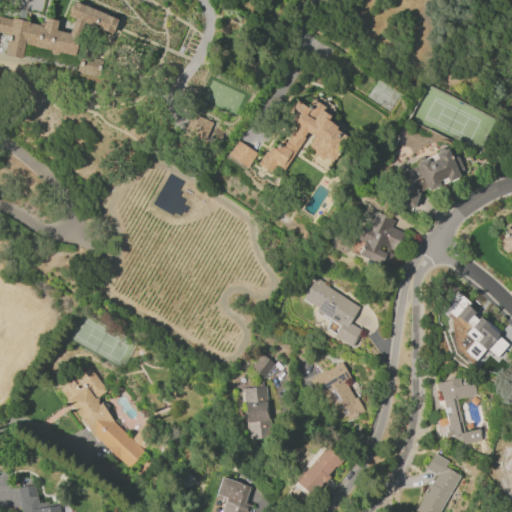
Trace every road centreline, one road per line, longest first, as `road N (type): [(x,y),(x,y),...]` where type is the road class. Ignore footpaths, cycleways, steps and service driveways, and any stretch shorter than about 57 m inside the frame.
road 1 (residential): [(415,284),(404,294),(382,435),(330,511)]
road 2 (residential): [(372,511),(394,484),(414,432),(415,284)]
road 3 (residential): [(415,284),(447,228),(511,187)]
